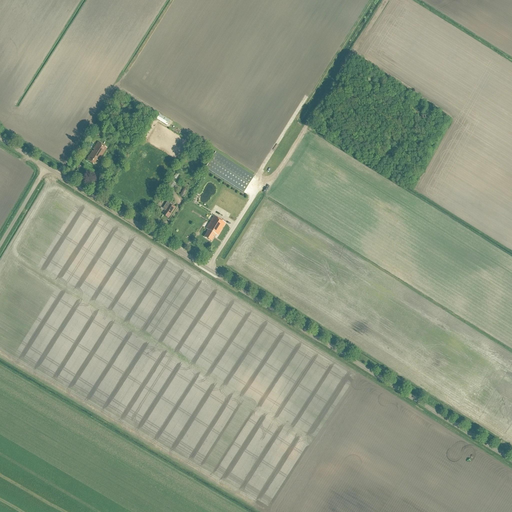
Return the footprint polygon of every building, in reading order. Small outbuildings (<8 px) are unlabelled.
[(176,15),(178,16),(187,2),(184,0),(176,15)] [(166,52),(167,50),(171,51),(177,38),(170,36),(164,50),(166,52)] [(179,59),(186,47),(178,42),(171,55),(179,59)] [(143,76),(150,65),(147,63),(141,75),(143,76)] [(156,119),(157,120),(167,126),(170,121),(159,115),(156,119)] [(158,128),(160,125),(149,118),(148,121),(158,128)] [(100,138),(105,130),(100,127),(95,135),(100,138)] [(98,162),(106,149),(97,143),(93,150),(94,150),(93,152),(92,152),(86,160),(93,165),(96,160),(98,162)] [(205,169),(243,193),(254,177),(215,153),(205,169)] [(188,190),(185,188),(179,196),(182,198),(188,190)] [(168,204),(166,202),(162,209),(164,210),(162,214),(168,218),(171,214),(170,213),(171,211),(172,212),(175,207),(169,203),(168,204)] [(217,236),(225,223),(214,216),(206,229),(208,230),(204,237),(211,241),(215,235),(217,236)]
